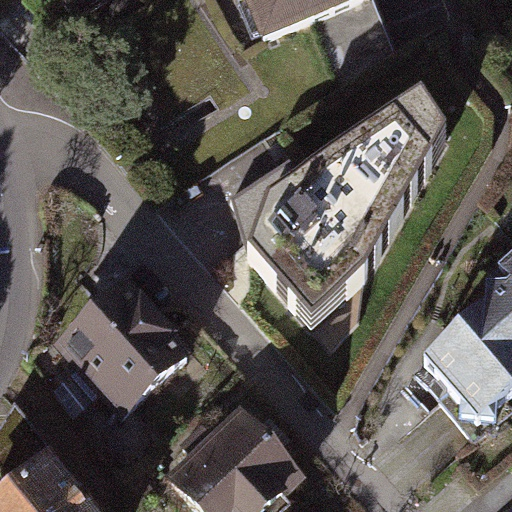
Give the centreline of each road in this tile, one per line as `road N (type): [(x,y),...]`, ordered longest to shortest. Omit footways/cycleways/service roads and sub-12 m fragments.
road 1 (residential): [(0,156),(27,152),(77,163),(117,193),(390,511)]
road 2 (tertiary): [(0,349),(11,253),(0,196)]
